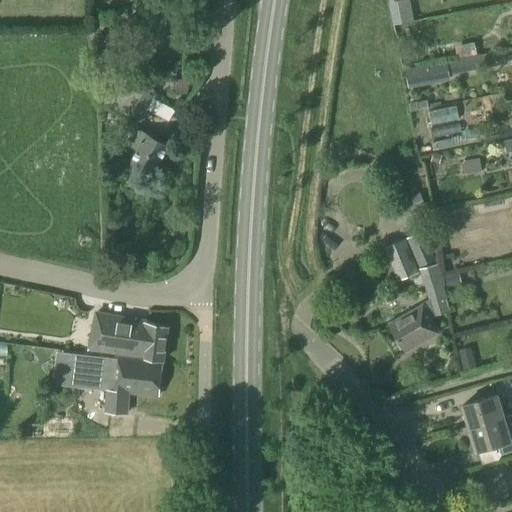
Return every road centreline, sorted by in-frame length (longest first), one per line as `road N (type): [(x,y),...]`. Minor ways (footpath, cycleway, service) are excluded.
road 1 (primary): [(248,511),(247,302),(277,0)]
road 2 (unclassified): [(229,0),(203,289)]
road 3 (residential): [(446,511),(304,341)]
road 4 (unclassified): [(203,289),(143,297),(0,264)]
road 5 (unclassified): [(203,289),(203,463)]
